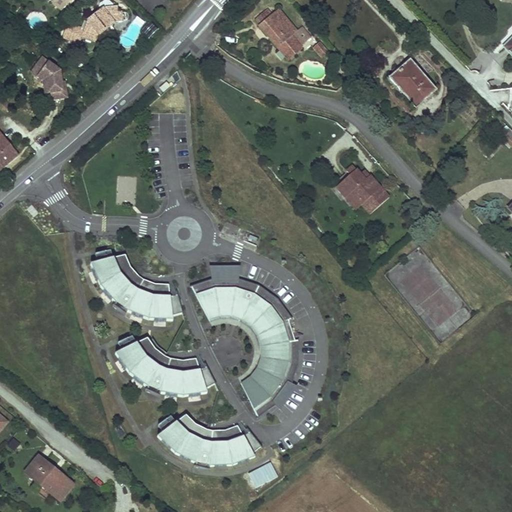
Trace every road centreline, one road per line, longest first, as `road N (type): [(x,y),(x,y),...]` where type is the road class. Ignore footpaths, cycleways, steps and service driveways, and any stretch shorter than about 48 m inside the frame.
road 1 (residential): [(511,272),(445,216),(348,112),(253,82),(185,34)]
road 2 (tertiary): [(0,201),(185,34)]
